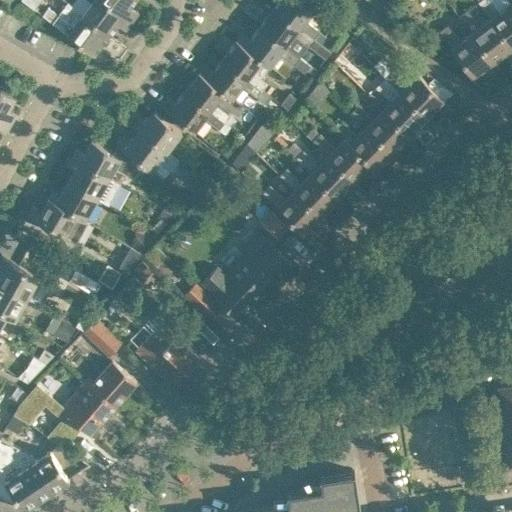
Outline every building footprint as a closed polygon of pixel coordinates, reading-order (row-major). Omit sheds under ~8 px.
[(89,0),(91,1),(82,13),(109,33),(117,23),(125,29),(131,20),(104,0),(89,0)] [(104,0),(131,20),(138,12),(130,5),(133,0),(104,0)] [(278,0),(274,6),(314,37),(320,30),(304,18),(314,6),(306,0),(278,0)] [(461,0),(453,6),(471,31),(492,60),(493,59),(504,51),(509,57),(511,54),(511,45),(490,17),(479,25),(461,0)] [(490,0),(477,0),(490,17),(511,45),(511,4),(510,2),(499,11),(490,0)] [(66,1),(58,13),(48,6),(42,14),(94,53),(109,33),(82,13),(66,1)] [(274,6),(259,25),(284,45),(299,56),(308,45),(325,58),(330,51),(314,38),(314,37),(274,6)] [(489,71),(498,65),(493,59),(492,60),(471,31),(460,39),(448,23),(439,30),(473,74),(485,66),(489,71)] [(303,72),(309,64),(299,56),(284,45),(259,25),(250,37),(242,31),(236,39),(261,58),(261,59),(269,65),(278,53),(303,72)] [(262,89),(267,82),(260,76),(269,65),(261,59),(261,58),(236,39),(221,58),(262,89)] [(359,51),(348,40),(340,51),(350,60),(359,51)] [(212,69),(204,63),(198,71),(224,90),(223,91),(231,97),(240,85),(256,97),(262,89),(221,58),(212,69)] [(385,62),(377,69),(385,76),(392,69),(385,62)] [(392,69),(385,76),(399,90),(400,89),(426,115),(435,105),(441,110),(448,103),(417,72),(407,83),(392,69)] [(224,121),(225,121),(230,126),(235,119),(229,115),(230,114),(215,102),(223,91),(224,90),(198,71),(184,90),(224,121)] [(363,77),(357,83),(366,91),(372,85),(363,77)] [(0,85),(0,114),(11,120),(16,112),(8,108),(15,94),(0,85)] [(375,86),(368,93),(382,107),(383,107),(409,132),(419,122),(424,127),(431,120),(426,115),(400,89),(399,90),(390,100),(375,86)] [(194,130),(204,117),(219,129),(225,133),(230,126),(225,121),(224,121),(184,90),(175,102),(167,95),(160,104),(194,130)] [(295,96),(288,91),(279,102),(286,108),(295,96)] [(358,103),(351,111),(366,125),(366,124),(392,149),(402,139),(407,144),(415,137),(409,132),(383,107),(382,107),(373,117),(358,103)] [(138,116),(131,124),(138,130),(139,129),(165,150),(166,148),(181,129),(154,109),(145,121),(138,116)] [(11,120),(0,114),(0,125),(6,129),(11,120)] [(254,130),(265,139),(274,130),(262,120),(254,130)] [(341,121),(334,128),(343,137),(344,136),(375,167),(385,156),(391,162),(398,154),(392,149),(366,124),(366,125),(356,135),(341,121)] [(306,134),(326,154),(327,153),(353,179),(353,178),(363,168),(368,174),(375,167),(344,136),(343,137),(334,146),(320,132),(319,133),(312,126),(306,134)] [(171,170),(179,158),(166,148),(165,150),(139,129),(138,130),(130,140),(123,135),(117,143),(140,161),(151,169),(158,160),(171,170)] [(84,151),(76,146),(71,155),(109,176),(114,167),(132,177),(140,161),(117,143),(113,150),(91,138),(84,151)] [(295,157),(310,171),(336,196),(337,195),(346,186),(352,191),(359,183),(353,178),(353,179),(327,153),(326,154),(317,163),(302,149),(295,157)] [(108,202),(119,182),(109,176),(71,155),(66,163),(74,168),(67,180),(97,197),(97,196),(108,202)] [(276,159),(270,165),(279,174),(278,174),(293,188),(319,213),(320,212),(330,202),(335,208),(342,201),(337,195),(336,196),(310,171),(300,181),(286,167),(284,168),(276,159)] [(77,214),(85,218),(97,197),(67,180),(60,193),(52,188),(48,196),(78,213),(77,214)] [(319,213),(293,188),(283,198),(269,184),(262,191),(288,216),(302,230),(313,220),(318,225),(325,218),(320,212),(319,213)] [(87,220),(85,218),(77,214),(78,213),(48,196),(40,209),(32,204),(27,213),(75,241),(87,220)] [(276,235),(285,225),(274,214),(272,212),(262,221),(276,235)] [(217,264),(201,280),(238,316),(291,261),(266,237),(228,275),(217,264)] [(154,244),(145,254),(157,265),(166,255),(154,244)] [(127,270),(143,254),(130,246),(119,265),(127,270)] [(37,303),(49,281),(39,275),(1,254),(0,255),(0,265),(4,267),(0,274),(0,281),(27,297),(37,303)] [(142,260),(130,271),(142,282),(153,271),(142,260)] [(98,277),(111,284),(119,270),(106,263),(98,277)] [(6,314),(14,319),(27,297),(0,281),(0,308),(7,313),(6,314)] [(83,310),(75,324),(83,329),(96,316),(95,316),(99,309),(87,302),(83,310)] [(199,356),(163,321),(162,322),(153,313),(142,324),(152,333),(136,349),(172,383),(185,370),(199,356)] [(109,354),(122,341),(96,316),(83,329),(109,354)] [(38,357),(37,358),(45,363),(54,354),(43,347),(38,357)] [(33,354),(27,364),(37,370),(45,363),(37,358),(38,357),(33,354)] [(95,379),(90,375),(87,379),(115,404),(136,380),(112,359),(95,379)] [(12,412),(25,420),(28,422),(45,402),(62,417),(47,434),(63,446),(82,425),(90,433),(115,404),(87,379),(64,405),(37,382),(18,403),(20,404),(12,412)] [(511,384),(493,387),(503,466),(511,465),(511,384)] [(17,432),(25,420),(12,412),(5,425),(17,432)] [(49,449),(37,457),(0,436),(0,494),(9,499),(15,495),(23,508),(68,478),(49,449)] [(360,511),(354,469),(319,474),(319,476),(320,476),(321,485),(286,490),(286,492),(287,492),(288,500),(242,507),(239,508),(235,509),(231,511),(228,511),(360,511)]
